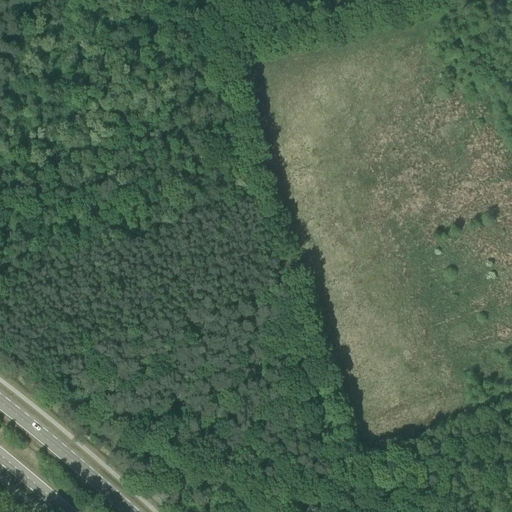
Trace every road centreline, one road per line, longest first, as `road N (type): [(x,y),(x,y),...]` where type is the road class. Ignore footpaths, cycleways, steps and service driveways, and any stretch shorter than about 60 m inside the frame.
road 1 (track): [(198,12),(353,511)]
road 2 (track): [(409,0),(310,30),(132,0)]
road 3 (primary): [(127,511),(0,403)]
